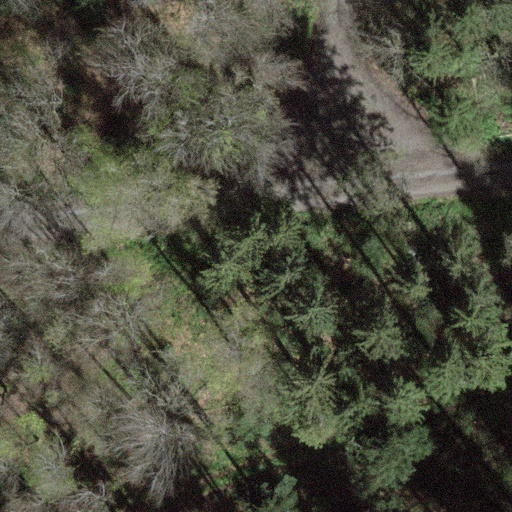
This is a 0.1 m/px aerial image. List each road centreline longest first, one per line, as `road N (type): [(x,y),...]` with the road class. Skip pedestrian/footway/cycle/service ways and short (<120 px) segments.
road 1 (track): [(0,232),(511,176)]
road 2 (track): [(348,0),(304,197)]
